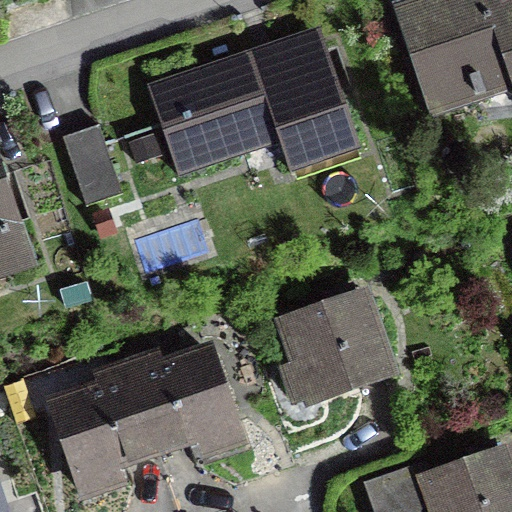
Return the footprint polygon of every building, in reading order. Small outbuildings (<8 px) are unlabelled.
[(511,94),(511,0),(408,0),(392,6),(432,121),(511,94)] [(146,86),(177,180),(280,146),(290,175),(362,152),(321,28),(146,86)] [(87,207),(122,196),(99,128),(64,139),(87,207)] [(155,134),(128,144),(135,165),(163,155),(155,134)] [(0,282),(38,270),(0,154),(0,282)] [(288,324),(301,361),(284,367),(296,401),(311,395),(312,398),(390,371),(364,297),(343,304),(288,324)] [(142,360),(124,367),(113,370),(96,376),(100,387),(55,402),(80,477),(231,425),(205,351),(160,366),(156,355),(142,360)] [(511,511),(511,472),(505,453),(481,462),(426,481),(420,464),(363,485),(372,511),(511,511)]
